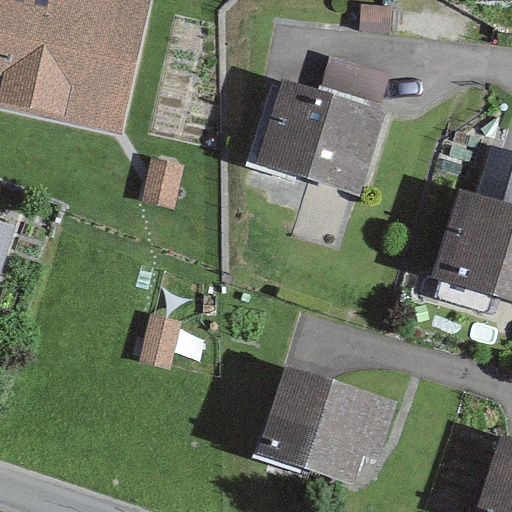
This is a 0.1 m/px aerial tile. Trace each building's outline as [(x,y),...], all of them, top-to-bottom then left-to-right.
[(0,0),(0,113),(122,140),(152,2),(143,0),(0,0)] [(320,95),(282,84),(257,166),(356,197),(392,80),(331,61),(320,95)] [(473,197),(465,194),(436,287),(511,310),(511,153),(488,146),(473,197)] [(184,168),(150,160),(140,205),(174,213),(184,168)] [(0,292),(19,237),(0,230),(0,292)] [(184,322),(153,314),(139,364),(170,373),(184,322)] [(404,401),(283,365),(256,455),(357,485),(364,459),(384,465),(404,401)] [(511,511),(511,443),(504,441),(481,511),(511,511)]
